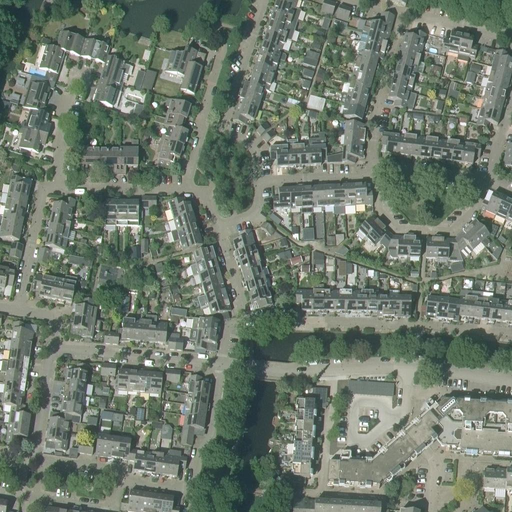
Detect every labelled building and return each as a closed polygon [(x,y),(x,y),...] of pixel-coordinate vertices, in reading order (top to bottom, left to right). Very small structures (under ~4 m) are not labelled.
[(276,0),(275,4),(294,10),(297,0),(276,0)] [(325,16),(329,3),(323,1),(321,7),(319,14),(325,16)] [(335,5),(329,3),(325,16),(331,18),(335,5)] [(300,11),(294,10),(275,4),(273,11),(270,10),(269,13),(297,22),(300,11)] [(340,21),(344,8),(339,7),(335,19),(340,21)] [(350,10),(344,8),(340,21),(346,23),(348,17),(350,10)] [(293,33),(297,22),(269,13),(268,17),(270,17),(268,25),(293,33)] [(393,17),(381,14),(379,20),(392,23),(393,17)] [(392,23),(379,20),(377,26),(366,23),(363,33),(387,40),(392,23)] [(291,42),(293,33),(268,25),(266,31),(263,30),(262,34),(287,42),(287,41),(291,42)] [(404,36),(401,47),(421,53),(425,36),(413,32),(412,32),(411,38),(404,36)] [(79,58),(85,41),(60,33),(55,50),(64,53),(79,58)] [(387,40),(363,33),(360,44),(387,51),(388,47),(386,46),(387,40)] [(286,43),(287,42),(262,34),(261,37),(264,38),(262,45),(281,51),(284,42),(286,43)] [(457,56),(461,36),(450,34),(448,41),(443,40),(440,53),(457,56)] [(472,39),(461,36),(457,56),(456,61),(467,64),(468,59),(474,60),(476,47),(471,46),(472,39)] [(110,48),(85,41),(79,58),(104,65),(107,58),(110,48)] [(378,60),(377,60),(382,61),(384,53),(386,54),(387,51),(360,44),(358,54),(362,55),(378,60)] [(281,51),(262,45),(259,52),(257,51),(256,55),(280,63),(284,64),(285,59),(284,56),(280,55),(281,51)] [(55,50),(45,47),(38,70),(46,73),(56,76),(57,76),(64,53),(55,50)] [(418,62),(421,53),(401,47),(399,54),(397,53),(396,57),(420,64),(421,62),(418,62)] [(167,73),(184,79),(186,72),(199,76),(201,69),(188,65),(190,59),(203,63),(205,56),(189,51),(185,50),(183,56),(170,52),(168,60),(170,61),(167,73)] [(306,57),(319,60),(320,54),(308,51),(306,57)] [(495,52),(494,56),(491,69),(510,74),(511,67),(511,62),(506,61),(507,55),(495,52)] [(376,66),(377,60),(378,60),(362,55),(358,54),(355,63),(353,62),(353,64),(377,70),(378,67),(376,66)] [(280,64),(280,63),(256,55),(254,58),(257,59),(255,66),(274,72),(277,63),(280,64)] [(424,65),(420,64),(396,57),(395,60),(397,61),(395,68),(415,73),(421,75),(424,65)] [(116,60),(107,58),(104,65),(99,82),(122,89),(123,84),(119,83),(121,76),(127,78),(129,69),(124,67),(124,66),(115,63),(116,60)] [(317,68),(318,61),(305,58),(303,65),(317,68)] [(376,74),(377,70),(353,64),(352,65),(354,66),(352,75),(372,81),(374,73),(376,74)] [(271,81),(274,72),(255,66),(253,73),(250,72),(249,75),(273,83),(274,81),(271,81)] [(413,82),(415,73),(395,68),(394,75),(391,74),(390,78),(415,85),(415,83),(413,82)] [(305,69),(303,76),(312,79),(315,72),(305,69)] [(509,80),(510,74),(491,69),(488,77),(486,76),(486,78),(510,84),(511,81),(509,80)] [(138,70),(134,89),(141,90),(145,72),(138,70)] [(142,90),(151,93),(157,74),(147,71),(142,90)] [(193,96),(199,76),(186,72),(184,79),(180,92),(193,96)] [(56,76),(46,73),(44,81),(53,84),(56,76)] [(273,83),(249,75),(248,78),(250,79),(248,86),(263,91),(263,92),(263,91),(268,93),(270,84),(273,84),(273,83)] [(370,87),(372,81),(352,75),(350,84),(347,83),(347,85),(371,91),(372,88),(370,87)] [(32,78),(30,84),(40,87),(41,81),(32,78)] [(415,85),(390,78),(390,81),(392,82),(390,89),(409,95),(412,86),(414,86),(415,85)] [(509,88),(510,84),(486,78),(485,79),(487,80),(485,89),(505,95),(507,87),(509,88)] [(120,93),(122,89),(99,82),(93,103),(96,104),(112,109),(117,92),(120,93)] [(25,110),(30,111),(41,114),(42,114),(49,89),(30,84),(28,91),(30,92),(28,98),(26,97),(24,103),(27,104),(25,110)] [(248,86),(244,84),(241,91),(239,91),(238,94),(262,102),(263,100),(260,100),(263,92),(263,91),(248,86)] [(370,95),(371,91),(347,85),(346,86),(349,87),(346,96),(366,101),(368,94),(370,95)] [(415,96),(409,95),(390,89),(387,100),(394,102),(392,108),(405,111),(411,112),(415,96)] [(503,101),(505,95),(485,89),(483,98),(480,97),(480,99),(504,106),(505,102),(503,101)] [(459,95),(450,93),(448,98),(457,101),(459,95)] [(262,103),(262,102),(238,94),(237,98),(239,98),(237,105),(256,112),(259,103),(262,103)] [(364,108),(366,101),(346,96),(341,95),(339,105),(341,105),(366,112),(367,109),(364,108)] [(322,112),(324,101),(309,97),(306,108),(322,112)] [(504,109),(504,106),(480,99),(480,100),(482,101),(479,110),(499,116),(501,108),(504,109)] [(167,115),(166,120),(181,125),(183,120),(186,121),(190,107),(177,103),(168,100),(165,108),(169,109),(167,115)] [(253,122),(256,112),(237,105),(232,122),(244,125),(246,120),(253,122)] [(365,116),(366,112),(341,105),(341,107),(343,108),(341,117),(360,122),(362,115),(365,116)] [(143,109),(136,106),(133,118),(140,120),(143,109)] [(497,126),(499,116),(479,110),(475,127),(482,129),(488,130),(489,124),(497,126)] [(49,116),(42,114),(41,114),(30,111),(26,124),(22,123),(20,129),(47,137),(49,131),(45,130),(49,116)] [(180,131),(181,125),(166,120),(164,127),(168,128),(165,137),(162,136),(161,140),(182,147),(183,147),(187,133),(180,131)] [(255,132),(260,137),(269,129),(265,124),(255,132)] [(341,134),(341,136),(366,138),(366,134),(364,134),(365,126),(344,125),(343,134),(341,134)] [(46,143),(47,137),(20,129),(19,135),(22,136),(19,149),(27,152),(38,155),(42,142),(46,143)] [(266,145),(266,144),(275,136),(271,131),(261,140),(266,145)] [(396,156),(399,136),(387,134),(382,134),(380,146),(386,147),(385,154),(396,156)] [(406,160),(410,135),(408,135),(408,137),(399,136),(396,156),(403,157),(403,160),(406,160)] [(418,159),(420,139),(411,137),(411,135),(410,135),(406,160),(410,160),(410,158),(418,159)] [(366,141),(366,138),(341,136),(341,137),(343,137),(342,147),(363,149),(364,141),(366,141)] [(428,163),(431,138),(430,137),(429,140),(420,139),(418,159),(425,160),(424,162),(428,163)] [(99,168),(99,149),(87,149),(87,139),(79,138),(79,154),(82,154),(82,158),(80,158),(80,175),(86,175),(86,168),(99,168)] [(439,162),(442,141),(432,140),(433,138),(431,138),(428,163),(431,163),(432,161),(439,162)] [(182,147),(161,140),(157,153),(160,154),(158,160),(156,166),(169,170),(171,164),(172,164),(174,158),(178,160),(182,147)] [(324,140),(318,140),(308,141),(308,147),(307,147),(309,167),(320,166),(319,159),(326,159),(325,140),(324,140)] [(449,165),(453,140),(451,140),(451,143),(442,141),(439,162),(446,163),(446,165),(449,165)] [(461,164),(463,144),(454,143),(454,141),(453,140),(449,165),(453,166),(453,163),(461,164)] [(298,170),(297,145),(297,141),(286,142),(286,148),(287,168),(294,168),(295,170),(298,170)] [(120,145),(119,145),(119,176),(125,176),(125,168),(137,168),(137,142),(131,142),(131,151),(120,151),(120,145)] [(480,146),(463,144),(461,164),(471,166),(472,158),(478,159),(480,146)] [(119,176),(119,145),(118,145),(118,149),(112,149),(112,151),(100,151),(100,149),(99,149),(99,168),(113,168),(113,176),(119,176)] [(309,167),(307,147),(298,147),(298,145),(297,145),(298,170),(302,170),(301,167),(309,167)] [(341,164),(354,165),(354,159),(362,160),(363,149),(342,147),(342,155),(326,159),(326,165),(341,164)] [(287,168),(286,148),(269,149),(269,152),(270,162),(275,162),(276,169),(287,168)] [(511,177),(511,159),(504,157),(501,168),(508,170),(507,176),(511,177)] [(11,178),(7,196),(27,200),(29,189),(20,187),(21,180),(11,178)] [(355,207),(353,187),(346,187),(346,184),(342,185),(344,210),(345,210),(345,207),(355,207)] [(344,210),(342,185),(339,185),(339,188),(332,188),(333,208),(342,208),(343,210),(344,210)] [(322,211),(321,186),(317,186),(317,189),(310,189),(312,209),(320,209),(321,211),(322,211)] [(333,208),(332,188),(324,188),(324,186),(321,186),(322,211),(324,211),(323,209),(333,208)] [(364,186),(353,187),(355,207),(371,206),(371,193),(365,193),(364,186)] [(300,210),(299,187),(296,187),(296,190),(289,190),(290,211),(300,210)] [(312,209),(310,189),(303,190),(303,187),(299,187),(300,210),(301,215),(312,214),(312,209)] [(290,211),(289,190),(277,191),(278,198),(272,198),(272,212),(290,211)] [(495,217),(504,196),(500,195),(500,197),(492,194),(488,204),(483,201),(479,211),(484,214),(485,212),(495,217)] [(26,207),(27,200),(7,196),(5,205),(3,205),(2,206),(27,211),(28,207),(26,207)] [(505,221),(511,204),(511,202),(505,200),(506,198),(504,196),(495,217),(505,221)] [(141,203),(126,203),(125,228),(142,228),(142,223),(137,223),(137,220),(141,220),(141,209),(147,209),(148,198),(141,198),(141,203)] [(53,205),(51,216),(71,220),(75,202),(64,200),(62,207),(53,205)] [(104,227),(115,227),(115,200),(112,200),(112,203),(101,203),(101,209),(100,209),(100,219),(104,219),(104,227)] [(125,228),(126,203),(119,203),(119,200),(115,200),(115,227),(125,228)] [(167,204),(172,221),(192,215),(189,205),(180,207),(178,201),(173,202),(167,204)] [(26,215),(27,211),(2,206),(2,208),(4,208),(3,217),(22,222),(24,214),(26,215)] [(195,226),(192,215),(172,221),(175,232),(195,226)] [(69,229),(71,220),(51,216),(49,223),(47,222),(46,226),(71,231),(71,229),(69,229)] [(21,228),(22,222),(3,217),(1,226),(0,226),(0,227),(23,232),(24,229),(21,228)] [(364,241),(382,224),(380,221),(378,223),(372,217),(358,231),(364,239),(363,240),(364,241)] [(467,225),(464,227),(482,246),(484,249),(488,245),(488,243),(485,239),(488,237),(474,222),(469,227),(467,225)] [(274,232),(263,224),(259,229),(270,237),(274,232)] [(386,250),(392,237),(383,228),(385,226),(382,224),(364,241),(365,243),(367,241),(373,248),(379,243),(386,250)] [(71,233),(71,231),(46,226),(45,230),(48,230),(46,237),(66,241),(68,232),(71,233)] [(197,232),(195,226),(175,232),(170,233),(173,244),(176,243),(201,235),(200,232),(197,232)] [(22,236),(23,232),(0,227),(0,229),(0,239),(18,243),(20,235),(22,236)] [(482,246),(464,227),(462,230),(463,232),(454,240),(459,254),(467,247),(472,252),(479,246),(481,247),(482,246)] [(232,243),(235,254),(255,248),(250,232),(237,235),(239,241),(232,243)] [(202,239),(201,235),(176,243),(177,244),(179,243),(182,253),(201,247),(199,239),(202,239)] [(407,261),(409,236),(405,236),(405,238),(392,238),(392,237),(386,250),(389,250),(389,256),(391,259),(397,259),(397,258),(406,259),(406,261),(407,261)] [(413,236),(409,236),(407,261),(409,261),(409,259),(419,259),(420,239),(413,239),(413,236)] [(66,241),(46,237),(43,251),(39,250),(37,258),(48,260),(50,249),(64,252),(66,241)] [(436,263),(437,237),(434,237),(433,240),(426,239),(425,260),(434,260),(434,263),(436,263)] [(459,254),(454,240),(453,241),(441,240),(441,237),(437,237),(436,263),(437,263),(437,260),(447,261),(446,262),(462,263),(462,262),(459,254)] [(11,244),(10,252),(21,254),(22,247),(17,246),(11,244)] [(472,252),(467,247),(459,254),(462,262),(472,252)] [(257,257),(255,248),(235,254),(237,261),(235,262),(236,265),(260,258),(260,256),(257,257)] [(346,253),(341,248),(339,249),(334,254),(342,257),(346,253)] [(140,249),(131,249),(132,260),(140,260),(140,255),(140,249)] [(192,266),(217,259),(216,255),(213,256),(211,249),(192,255),(194,264),(192,265),(192,266)] [(19,261),(21,254),(10,252),(8,259),(19,261)] [(285,261),(289,260),(291,260),(288,252),(283,254),(285,261)] [(323,256),(313,253),(312,262),(322,262),(323,256)] [(299,257),(291,260),(289,260),(291,267),(301,263),(299,257)] [(48,260),(37,258),(36,264),(47,266),(48,260)] [(77,259),(70,258),(68,264),(76,266),(77,259)] [(261,259),(260,258),(236,265),(237,268),(239,268),(241,275),(261,269),(258,260),(261,259)] [(217,259),(192,266),(189,267),(192,278),(198,276),(218,271),(216,263),(218,263),(217,259)] [(160,265),(153,267),(156,275),(163,273),(160,265)] [(15,272),(0,269),(0,290),(4,291),(5,287),(12,288),(14,276),(15,272)] [(264,278),(261,269),(241,275),(243,281),(241,282),(242,286),(266,279),(266,277),(264,278)] [(220,277),(218,271),(198,276),(200,285),(198,286),(199,287),(223,280),(222,276),(220,277)] [(49,300),(54,280),(35,276),(32,293),(39,294),(38,298),(49,300)] [(64,303),(71,305),(75,286),(76,280),(65,277),(65,280),(60,305),(64,305),(64,303)] [(267,280),(266,279),(242,286),(243,289),(245,288),(248,296),(267,290),(264,281),(267,280)] [(60,305),(65,280),(63,280),(63,282),(54,280),(49,300),(57,302),(56,304),(60,305)] [(224,283),(223,280),(199,287),(199,289),(201,288),(204,297),(224,291),(222,284),(224,283)] [(319,316),(323,316),(323,290),(323,286),(312,286),(312,292),(312,313),(319,313),(319,316)] [(267,290),(248,296),(251,306),(258,304),(270,300),(267,290)] [(333,313),(334,292),(325,292),(325,290),(323,290),(323,316),(326,316),(326,313),(333,313)] [(344,316),(345,290),(343,290),(343,293),(334,292),(333,313),(341,313),(341,316),(344,316)] [(356,313),(356,293),(346,293),(346,290),(345,290),(344,316),(348,316),(348,313),(356,313)] [(226,298),(224,291),(204,297),(207,306),(204,307),(205,308),(229,301),(228,297),(226,298)] [(366,316),(366,291),(365,291),(365,293),(356,293),(356,313),(362,313),(362,316),(366,316)] [(377,298),(377,293),(368,293),(368,291),(366,291),(366,316),(369,316),(369,313),(376,313),(377,298)] [(312,313),(312,292),(295,292),(295,305),(301,305),(300,312),(312,313)] [(388,321),(388,295),(386,295),(386,298),(377,298),(376,313),(376,318),(384,318),(384,321),(388,321)] [(399,319),(399,298),(389,298),(389,295),(388,295),(388,321),(391,321),(391,318),(399,319)] [(468,322),(471,296),(469,296),(469,299),(459,297),(459,302),(457,318),(458,318),(464,319),(464,321),(468,322)] [(479,320),(481,300),(472,299),(472,296),(471,296),(468,322),(471,322),(471,320),(479,320)] [(410,298),(399,298),(399,319),(410,318),(410,298)] [(436,320),(438,300),(426,299),(424,319),(436,320)] [(446,324),(449,299),(447,299),(447,301),(438,300),(436,320),(442,321),(442,324),(446,324)] [(459,302),(450,301),(450,299),(449,299),(446,324),(449,324),(449,322),(457,323),(458,318),(457,318),(459,302)] [(490,324),(493,299),(491,299),(490,301),(481,300),(479,320),(486,321),(486,324),(490,324)] [(501,323),(503,302),(493,301),(494,299),(493,299),(490,324),(493,325),(493,322),(501,323)] [(128,300),(122,300),(120,313),(127,313),(128,300)] [(270,300),(258,304),(260,310),(272,306),(270,300)] [(95,304),(80,301),(79,308),(75,308),(74,319),(94,322),(96,311),(94,310),(95,304)] [(230,304),(229,301),(205,308),(205,310),(208,309),(210,318),(230,312),(228,305),(230,304)] [(511,327),(511,317),(511,302),(511,303),(503,302),(501,323),(507,324),(507,326),(511,327)] [(153,344),(155,324),(156,318),(145,317),(145,320),(142,346),(146,346),(146,344),(153,344)] [(101,323),(94,322),(74,319),(72,330),(82,331),(81,338),(84,338),(91,339),(92,332),(99,333),(100,323),(101,323)] [(191,331),(197,332),(217,335),(219,323),(192,319),(191,331)] [(142,346),(145,320),(143,320),(143,323),(134,322),(132,342),(139,343),(139,346),(142,346)] [(132,342),(134,322),(123,321),(121,335),(118,335),(118,341),(132,342)] [(14,324),(11,342),(31,345),(33,334),(23,333),(24,326),(14,324)] [(166,325),(155,324),(153,344),(164,345),(166,325)] [(215,346),(217,335),(197,332),(194,350),(205,351),(206,344),(215,346)] [(110,345),(111,334),(104,334),(103,345),(110,345)] [(118,335),(111,334),(110,345),(117,346),(118,335)] [(174,351),(175,341),(168,340),(168,346),(167,351),(174,351)] [(183,341),(175,341),(174,351),(182,352),(183,341)] [(29,356),(31,345),(11,342),(9,353),(29,356)] [(28,363),(29,356),(9,353),(8,362),(6,361),(5,363),(30,367),(31,363),(28,363)] [(30,370),(30,367),(5,363),(2,362),(0,373),(6,374),(26,377),(27,370),(30,370)] [(107,377),(108,366),(100,365),(99,376),(107,377)] [(66,372),(64,382),(85,385),(87,368),(76,366),(75,373),(66,372)] [(115,367),(108,366),(107,377),(114,377),(115,372),(115,367)] [(138,397),(140,371),(136,371),(136,373),(129,373),(127,393),(137,394),(136,396),(138,397)] [(149,395),(151,375),(144,374),(144,372),(140,371),(138,397),(139,397),(139,394),(149,395)] [(172,383),(172,372),(165,371),(164,382),(172,383)] [(127,393),(129,373),(118,372),(116,392),(127,393)] [(25,385),(26,377),(6,374),(5,383),(2,383),(2,384),(27,388),(27,385),(25,385)] [(162,376),(151,375),(149,395),(160,396),(162,376)] [(190,377),(187,395),(208,398),(209,387),(200,386),(201,379),(190,377)] [(394,385),(348,381),(347,395),(393,399),(394,385)] [(83,395),(85,385),(64,382),(63,390),(61,390),(60,393),(85,397),(86,395),(83,395)] [(26,392),(27,388),(2,384),(2,386),(4,386),(3,395),(23,398),(24,391),(26,392)] [(296,409),(296,413),(313,414),(313,409),(325,410),(326,391),(312,389),(311,402),(295,401),(295,409),(296,409)] [(85,398),(85,397),(60,393),(60,396),(62,397),(61,404),(81,407),(83,398),(85,398)] [(20,416),(23,398),(3,395),(1,407),(11,408),(10,415),(20,417),(20,416)] [(207,405),(208,398),(187,395),(186,405),(184,405),(183,406),(209,409),(209,406),(207,405)] [(511,406),(462,403),(462,406),(444,405),(430,417),(429,415),(406,435),(371,466),(328,463),(327,485),(379,488),(421,451),(434,440),(441,447),(449,448),(449,453),(465,454),(465,456),(476,457),(476,455),(511,456),(511,406)] [(78,425),(81,407),(61,404),(58,422),(59,422),(78,425)] [(208,413),(209,409),(183,406),(183,408),(185,408),(184,417),(204,420),(206,412),(208,413)] [(101,419),(113,420),(114,413),(102,411),(101,419)] [(312,419),(313,414),(296,413),(296,417),(294,417),(294,424),(320,425),(320,419),(312,419)] [(30,417),(20,416),(20,417),(10,415),(8,426),(28,429),(30,417)] [(88,417),(87,425),(97,426),(98,419),(88,417)] [(204,420),(184,417),(181,439),(192,441),(193,430),(203,431),(204,420)] [(77,432),(78,425),(59,422),(58,422),(49,420),(47,432),(68,434),(68,430),(77,432)] [(319,431),(320,425),(294,424),(293,430),(295,430),(295,435),(311,435),(312,430),(319,431)] [(26,440),(28,429),(8,426),(5,444),(16,446),(17,439),(26,440)] [(169,427),(162,426),(161,435),(171,436),(172,430),(169,427)] [(65,453),(68,434),(47,432),(46,443),(55,444),(54,451),(65,453)] [(311,440),(311,435),(295,435),(295,439),(293,439),(292,445),(318,447),(318,441),(311,440)] [(106,459),(109,439),(97,437),(94,457),(106,459)] [(116,463),(120,438),(118,438),(118,440),(109,439),(106,459),(113,460),(112,462),(116,463)] [(121,438),(120,438),(116,463),(119,463),(119,461),(127,462),(128,451),(129,451),(130,442),(121,440),(121,438)] [(192,441),(181,439),(180,446),(191,448),(192,441)] [(84,456),(86,445),(78,444),(77,455),(84,456)] [(93,446),(86,445),(84,456),(91,457),(93,446)] [(318,452),(318,447),(292,445),(292,452),(294,452),(293,456),(310,457),(310,452),(318,452)] [(143,474),(146,454),(129,451),(128,451),(127,462),(133,463),(132,472),(143,474)] [(168,452),(168,457),(165,477),(176,479),(177,469),(184,470),(186,462),(186,460),(179,459),(180,455),(178,453),(168,452)] [(154,477),(157,453),(156,453),(155,455),(146,454),(143,474),(150,475),(150,477),(154,477)] [(165,477),(168,457),(158,456),(159,453),(157,453),(154,477),(158,478),(158,476),(165,477)] [(310,462),(310,457),(293,456),(293,460),(291,460),(291,467),(316,468),(317,462),(310,462)] [(316,474),(316,468),(291,467),(290,473),(292,473),(292,478),(292,489),(304,489),(304,479),(308,479),(309,473),(316,474)] [(494,490),(495,468),(492,468),(492,470),(484,470),(483,490),(494,490)] [(504,491),(506,471),(498,471),(499,469),(495,468),(494,490),(494,491),(504,491)] [(120,511),(137,511),(140,494),(129,493),(128,502),(121,501),(119,511),(120,511)] [(148,511),(152,493),(148,493),(148,495),(140,494),(137,511),(148,511)] [(159,511),(162,497),(155,496),(155,494),(152,493),(148,511),(159,511)] [(173,499),(162,497),(159,511),(178,511),(179,509),(171,508),(173,499)] [(303,511),(304,500),(300,500),(300,502),(293,501),(291,511),(303,511)] [(313,511),(314,502),(307,502),(307,500),(304,500),(303,511),(313,511)] [(324,511),(325,501),(321,500),(321,503),(314,502),(313,511),(324,511)] [(335,511),(336,503),(330,503),(330,501),(325,501),(324,511),(335,511)] [(346,511),(347,502),(342,502),(342,504),(336,503),(335,511),(346,511)] [(357,511),(358,505),(352,504),(352,502),(347,502),(346,511),(357,511)] [(6,504),(0,503),(0,511),(12,511),(13,511),(6,509),(6,504)] [(367,511),(368,503),(364,503),(364,505),(358,505),(357,511),(367,511)] [(373,503),(368,503),(367,511),(379,511),(379,506),(373,506),(373,503)]
